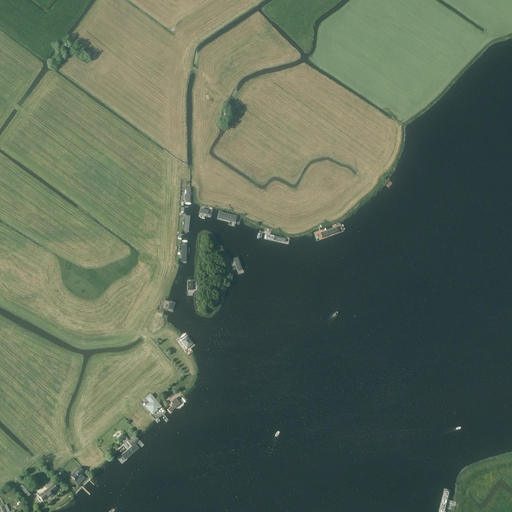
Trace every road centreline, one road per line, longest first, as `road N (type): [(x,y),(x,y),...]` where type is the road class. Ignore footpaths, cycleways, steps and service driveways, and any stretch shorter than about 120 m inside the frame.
road 1 (track): [(171,271),(141,333),(162,352),(168,374),(79,453),(39,454),(0,473)]
road 2 (track): [(141,333),(86,342),(0,299)]
